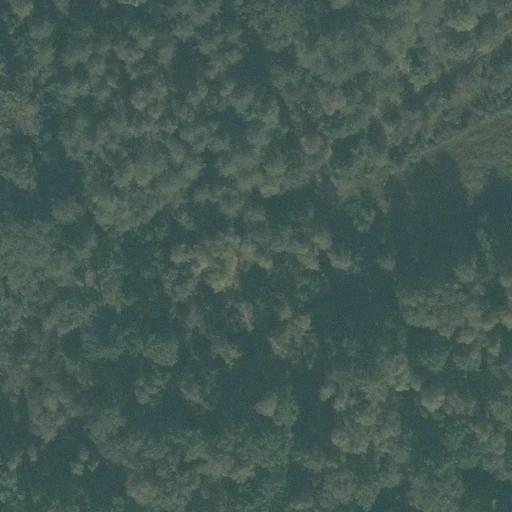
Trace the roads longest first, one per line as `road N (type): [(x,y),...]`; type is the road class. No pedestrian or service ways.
road 1 (track): [(511,396),(352,217),(319,168),(244,0)]
road 2 (track): [(314,155),(511,34)]
